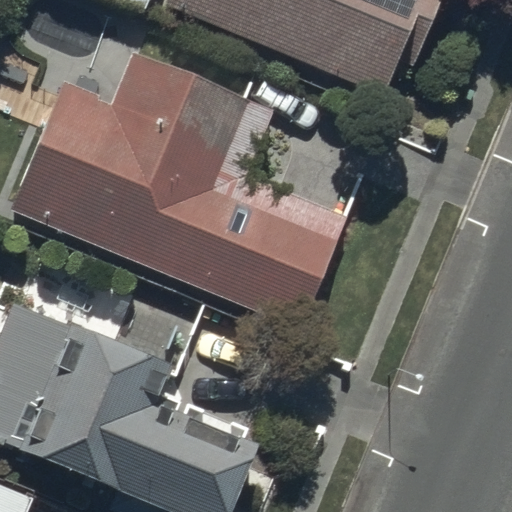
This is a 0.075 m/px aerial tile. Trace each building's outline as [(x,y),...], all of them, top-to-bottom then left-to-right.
[(147,0),(101,0),(140,17),(147,0)] [(163,0),(160,7),(186,21),(378,104),(394,68),(412,76),(444,0),(163,0)] [(270,115),(130,57),(109,108),(56,86),(5,209),(298,331),(344,221),(243,180),(270,115)] [(166,371),(11,309),(0,335),(0,449),(16,456),(14,461),(140,511),(230,511),(254,453),(170,419),(173,411),(153,403),(166,371)] [(0,511),(21,511),(27,499),(0,488),(0,511)]
